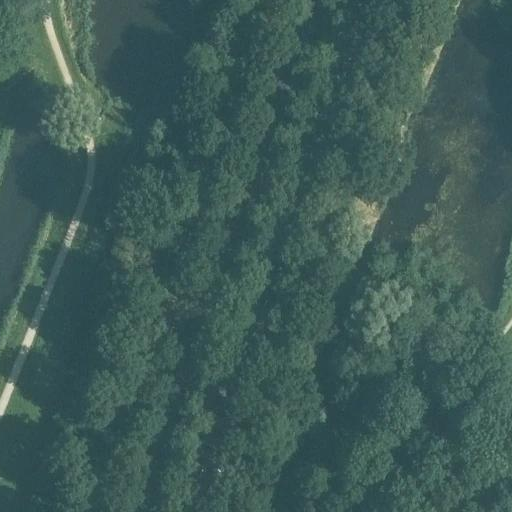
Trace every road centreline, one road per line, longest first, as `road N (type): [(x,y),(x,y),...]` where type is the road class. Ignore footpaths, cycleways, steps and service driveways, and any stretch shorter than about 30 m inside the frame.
road 1 (secondary): [(195,511),(369,0)]
road 2 (secondary): [(314,0),(147,511)]
